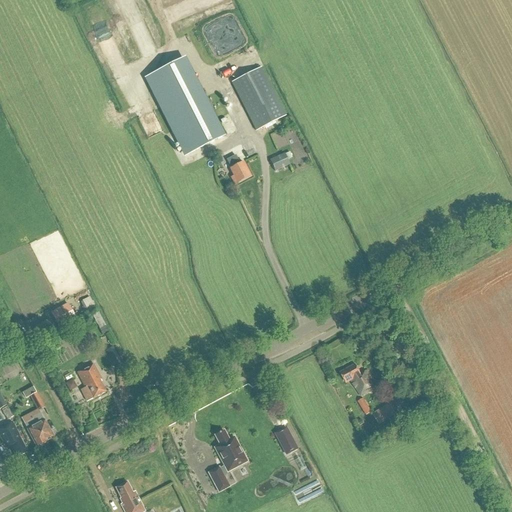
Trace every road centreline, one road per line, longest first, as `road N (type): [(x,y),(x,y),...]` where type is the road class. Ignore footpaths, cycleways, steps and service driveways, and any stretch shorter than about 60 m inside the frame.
road 1 (tertiary): [(0,494),(511,216)]
road 2 (track): [(398,293),(511,511)]
